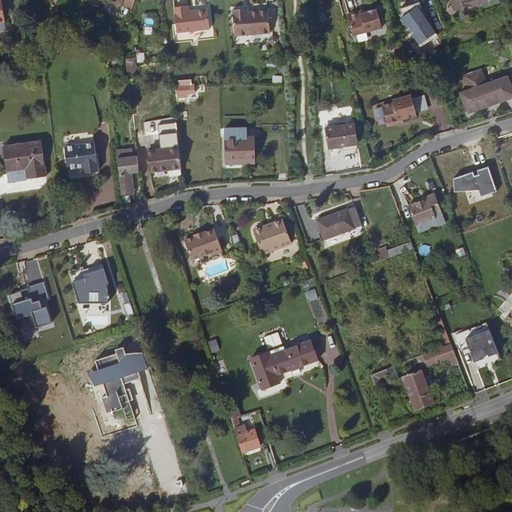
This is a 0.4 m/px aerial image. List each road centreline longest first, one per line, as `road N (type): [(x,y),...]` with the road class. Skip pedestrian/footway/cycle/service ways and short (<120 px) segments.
road 1 (residential): [(0,252),(195,191),(336,189),(511,120)]
road 2 (unclassified): [(511,401),(283,487),(269,511)]
road 3 (unknown): [(342,465),(323,356),(314,332),(302,330)]
